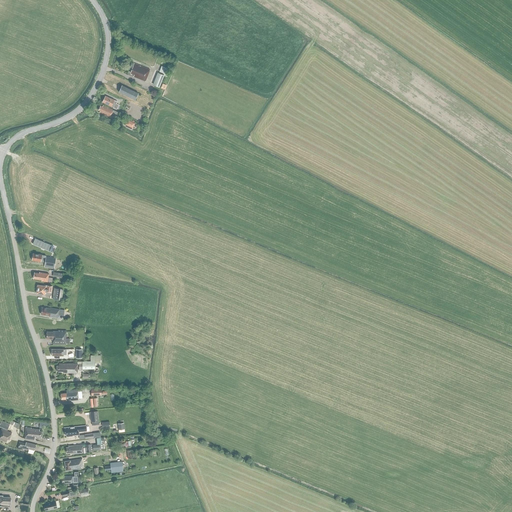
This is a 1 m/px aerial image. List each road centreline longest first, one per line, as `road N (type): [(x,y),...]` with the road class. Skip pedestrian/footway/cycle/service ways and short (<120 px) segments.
road 1 (tertiary): [(32,511),(52,456),(53,411),(0,179)]
road 2 (tertiary): [(0,161),(10,141),(63,119),(94,89),(110,45),(94,0)]
